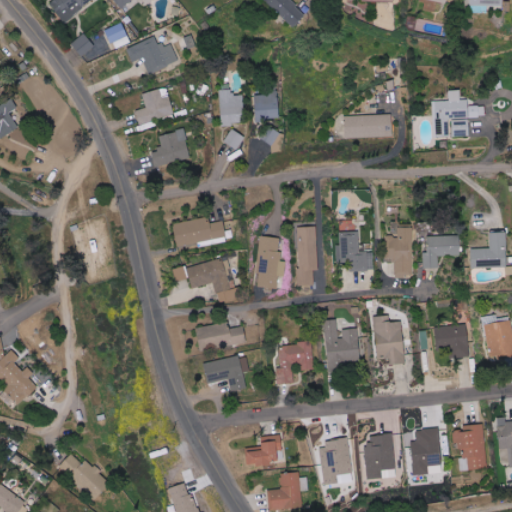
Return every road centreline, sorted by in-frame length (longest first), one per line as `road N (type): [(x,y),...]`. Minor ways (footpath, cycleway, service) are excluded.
road 1 (residential): [(6,0),(98,127),(127,201),(163,350),(217,476),(243,511)]
road 2 (residential): [(127,201),(318,171),(511,167)]
road 3 (residential): [(193,427),(511,393)]
road 4 (residential): [(155,314),(408,293)]
